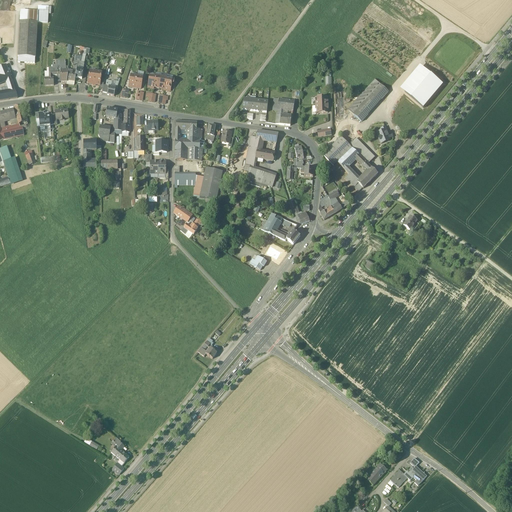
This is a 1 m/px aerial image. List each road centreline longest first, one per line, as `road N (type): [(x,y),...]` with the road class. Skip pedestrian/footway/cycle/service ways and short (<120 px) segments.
road 1 (primary): [(269,333),(511,46)]
road 2 (primary): [(511,31),(340,233)]
road 3 (track): [(175,242),(0,420)]
road 4 (primary): [(259,324),(99,511)]
road 5 (tertiary): [(172,114),(306,140),(319,172),(311,228)]
road 6 (primary): [(115,511),(262,341)]
road 7 (tertiary): [(491,511),(342,397)]
road 8 (tertiary): [(0,106),(78,98),(172,114)]
road 9 (track): [(225,123),(313,0)]
road 10 (track): [(511,279),(395,195)]
road 11 (residential): [(172,114),(175,242)]
road 12 (primary): [(340,233),(259,324)]
